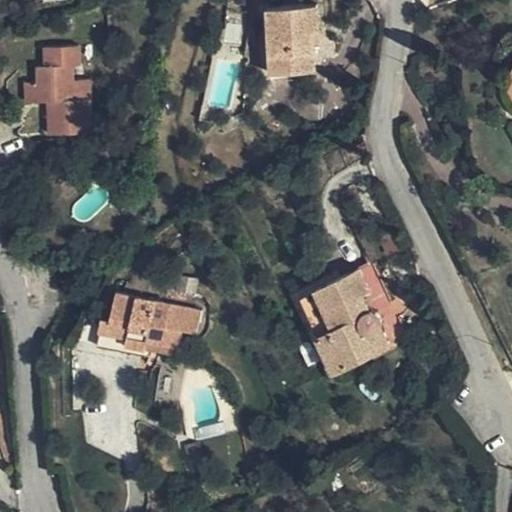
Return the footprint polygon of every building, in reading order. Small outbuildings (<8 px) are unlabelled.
[(287,73),(316,72),(315,44),(314,31),(320,31),(318,5),(270,7),(273,55),(286,53),(287,73)] [(41,81),(41,101),(51,101),(52,134),(92,133),(91,80),(74,80),(74,67),(81,66),(81,46),(47,47),(48,65),(41,65),(41,81)] [(274,73),(287,73),(286,53),(273,55),(274,73)] [(29,101),(41,101),(41,81),(29,81),(29,101)] [(201,119),(217,123),(220,106),(212,104),(205,102),(201,119)] [(407,332),(374,262),(342,278),(302,296),(321,334),(331,329),(348,364),(408,336),(407,332)] [(302,296),(342,278),(338,271),(293,292),(330,373),(348,364),(331,329),(321,334),(302,296)] [(187,330),(200,333),(204,312),(119,291),(112,322),(106,320),(100,344),(126,351),(128,344),(147,349),(149,340),(182,348),(187,330)] [(416,327),(407,332),(408,336),(414,347),(423,342),(416,327)] [(180,357),(182,348),(149,340),(147,349),(180,357)] [(128,344),(126,351),(145,355),(147,349),(128,344)]
